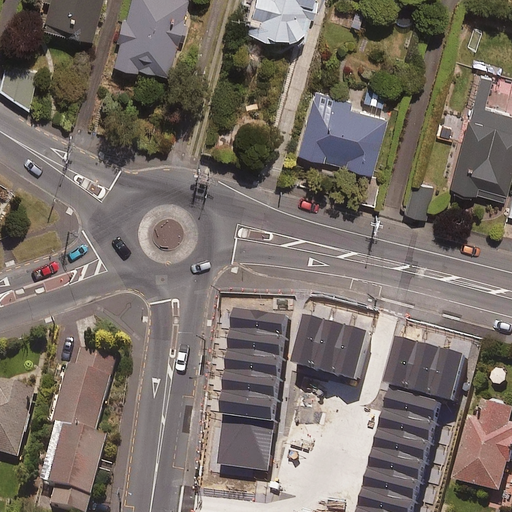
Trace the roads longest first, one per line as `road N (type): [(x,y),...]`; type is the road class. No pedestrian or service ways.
road 1 (residential): [(170,499),(281,509),(340,487),(401,269)]
road 2 (tertiary): [(137,511),(164,320),(157,272)]
road 3 (tertiary): [(193,265),(170,499)]
road 4 (residential): [(208,232),(261,234),(401,269)]
road 5 (tertiary): [(0,119),(151,197)]
road 6 (tertiary): [(129,227),(0,143)]
road 7 (residential): [(143,271),(0,316)]
road 8 (residential): [(0,280),(128,239)]
